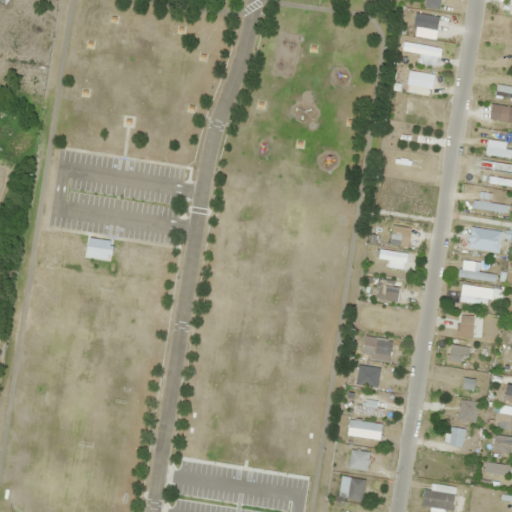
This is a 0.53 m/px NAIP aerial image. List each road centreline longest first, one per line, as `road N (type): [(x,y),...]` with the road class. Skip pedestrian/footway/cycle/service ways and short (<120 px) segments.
road 1 (residential): [(253,0),(197,189),(149,511)]
road 2 (residential): [(396,511),(474,0)]
